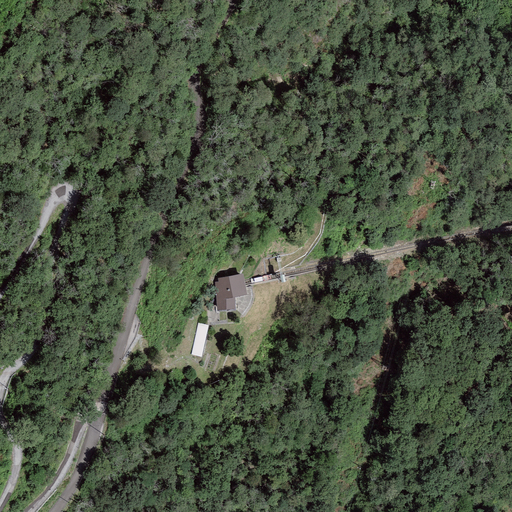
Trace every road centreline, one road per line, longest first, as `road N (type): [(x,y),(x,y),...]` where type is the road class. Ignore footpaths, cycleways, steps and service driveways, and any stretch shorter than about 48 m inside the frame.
road 1 (unclassified): [(230,0),(199,59),(195,141),(152,242),(100,410)]
road 2 (unclassified): [(0,293),(56,194),(71,198),(38,338),(0,387)]
road 3 (unclassified): [(29,511),(62,471),(83,420),(100,410)]
